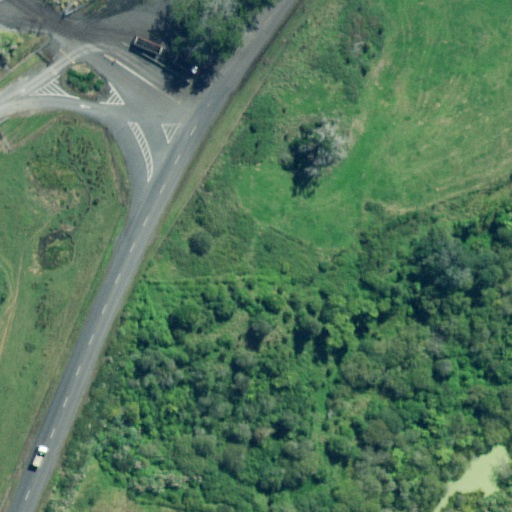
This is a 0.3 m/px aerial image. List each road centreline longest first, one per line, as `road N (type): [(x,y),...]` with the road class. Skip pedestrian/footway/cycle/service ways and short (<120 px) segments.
road 1 (unclassified): [(22,511),(144,215),(218,84)]
road 2 (unclassified): [(37,0),(218,84)]
